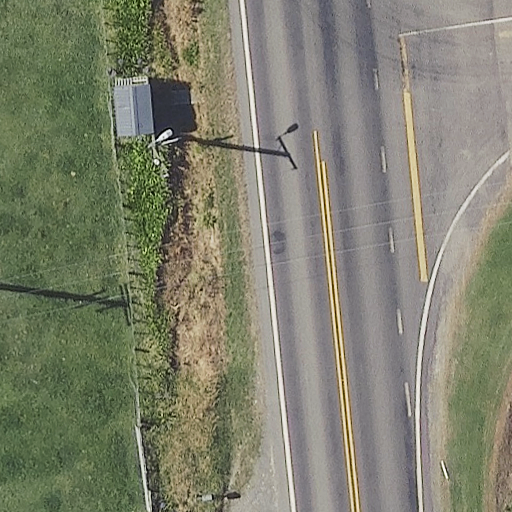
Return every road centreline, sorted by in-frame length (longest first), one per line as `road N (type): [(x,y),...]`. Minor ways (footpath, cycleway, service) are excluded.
road 1 (trunk): [(306,49),(353,511)]
road 2 (unclassified): [(306,49),(511,23)]
